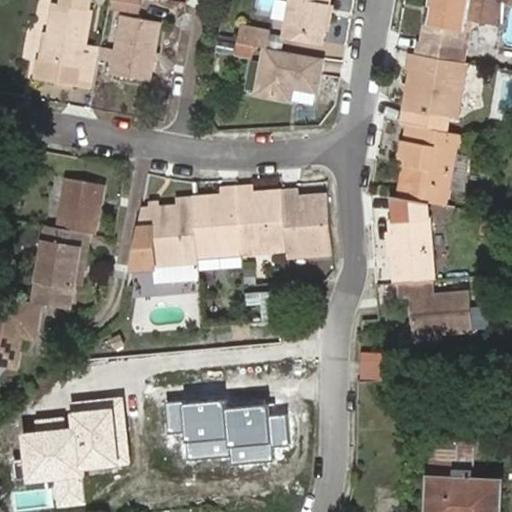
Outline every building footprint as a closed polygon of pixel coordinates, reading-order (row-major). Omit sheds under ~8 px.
[(322,52),(331,0),(292,0),(285,45),(322,52)] [(461,65),(471,0),(430,0),(420,58),(461,65)] [(73,82),(89,85),(94,59),(96,47),(92,46),(86,45),(82,44),(87,11),(48,3),(38,62),(74,68),(73,82)] [(110,50),(96,47),(94,59),(108,62),(106,73),(143,79),(155,22),(117,15),(110,50)] [(88,33),(86,45),(92,46),(95,35),(88,33)] [(239,35),(236,51),(265,57),(269,40),(239,35)] [(316,101),(322,67),(265,57),(257,104),(290,110),(293,97),(316,101)] [(456,123),(465,66),(461,65),(420,58),(413,57),(403,114),(456,123)] [(511,122),(511,73),(497,70),(488,117),(511,122)] [(316,101),(293,97),(290,110),(313,114),(316,101)] [(412,145),(414,129),(406,127),(403,143),(412,145)] [(430,208),(446,211),(456,153),(448,151),(451,135),(414,129),(412,145),(403,143),(399,162),(405,164),(398,202),(430,208)] [(456,153),(458,136),(451,135),(448,151),(456,153)] [(82,240),(87,241),(96,188),(60,182),(50,234),(82,240)] [(235,195),(237,218),(251,217),(250,202),(248,194),(235,195)] [(224,220),(237,218),(235,195),(221,197),(222,204),(224,220)] [(282,199),(284,223),(299,221),(297,206),(297,198),(282,199)] [(237,218),(241,259),(287,255),(284,223),(282,199),(250,202),(251,217),(237,218)] [(435,284),(430,208),(398,202),(394,201),(397,224),(391,225),(393,252),(399,251),(400,260),(394,261),(397,287),(422,285),(435,284)] [(287,255),(288,264),(333,260),(327,203),(297,206),(299,221),(284,223),(287,255)] [(192,207),(197,264),(241,259),(237,218),(224,220),(222,204),(192,207)] [(153,274),(197,270),(197,264),(192,207),(176,208),(176,216),(140,218),(130,277),(153,274)] [(50,234),(39,232),(26,306),(31,307),(61,312),(71,255),(79,256),(82,240),(50,234)] [(197,270),(153,274),(154,291),(199,287),(197,270)] [(436,301),(435,284),(422,285),(397,287),(399,304),(409,304),(412,341),(474,335),(471,298),(436,301)] [(251,292),(253,321),(281,320),(280,291),(251,292)] [(26,306),(0,301),(0,370),(6,372),(12,340),(24,342),(31,307),(26,306)] [(75,426),(24,432),(30,481),(54,478),(58,506),(88,502),(84,472),(135,466),(126,394),(72,400),(75,426)] [(268,396),(167,404),(170,432),(190,430),(193,468),(295,460),(291,414),(269,415),(268,396)] [(434,480),(433,511),(505,511),(507,485),(478,483),(478,474),(460,474),(460,482),(434,480)]
